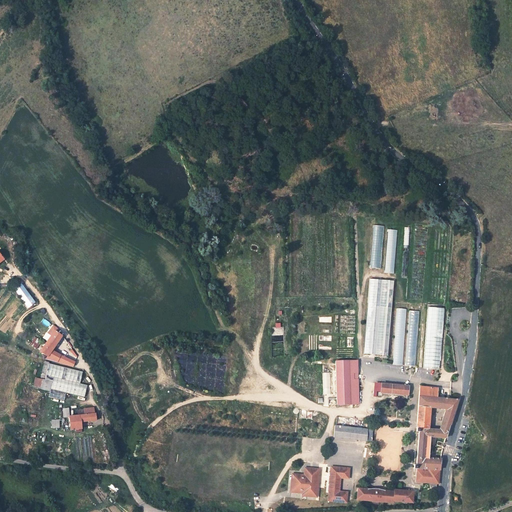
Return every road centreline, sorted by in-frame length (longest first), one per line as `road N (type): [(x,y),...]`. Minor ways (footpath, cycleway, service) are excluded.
road 1 (tertiary): [(296,0),(382,141),(473,221),(473,328),(442,510)]
road 2 (unclassified): [(121,473),(0,459)]
